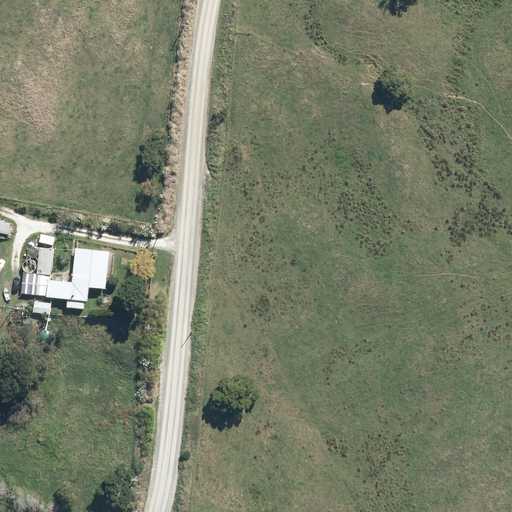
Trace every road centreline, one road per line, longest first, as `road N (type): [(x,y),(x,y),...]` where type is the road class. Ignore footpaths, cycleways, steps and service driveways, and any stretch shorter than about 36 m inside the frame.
road 1 (unclassified): [(208,0),(156,511)]
road 2 (track): [(0,218),(185,255)]
